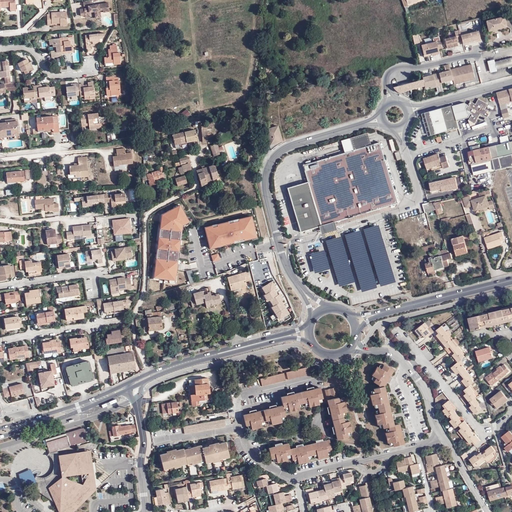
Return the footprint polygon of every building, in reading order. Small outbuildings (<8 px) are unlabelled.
[(0,0),(0,6),(9,6),(9,11),(15,10),(14,0),(0,0)] [(92,0),(83,2),(84,6),(86,5),(87,6),(88,6),(88,8),(87,8),(80,9),(81,15),(85,15),(85,13),(90,12),(95,11),(96,15),(101,15),(100,10),(103,10),(103,12),(110,11),(108,3),(93,5),(92,0)] [(66,12),(51,12),(51,14),(48,15),(46,15),(47,22),(51,21),(51,23),(60,23),(66,23),(66,12)] [(488,31),(505,27),(503,17),(486,22),(488,31)] [(465,21),(457,23),(463,45),(481,41),(478,31),(468,33),(465,21)] [(444,39),(446,48),(457,45),(456,41),(461,40),(460,36),(460,35),(459,30),(454,31),(455,36),(444,39)] [(92,42),(95,42),(95,43),(100,42),(100,39),(103,39),(105,33),(85,36),(86,42),(92,42)] [(414,44),(420,42),(418,33),(412,35),(414,44)] [(52,57),(61,56),(61,54),(61,52),(59,38),(49,39),(50,45),(53,44),(53,51),(51,51),(52,57)] [(68,38),(61,38),(59,38),(61,52),(68,51),(68,53),(73,52),(73,48),(75,47),(75,45),(71,46),(70,41),(68,41),(68,38)] [(438,49),(441,48),(440,41),(421,46),(423,55),(438,52),(438,49)] [(109,57),(107,57),(104,57),(105,63),(115,62),(115,64),(121,64),(120,53),(117,53),(117,46),(109,46),(110,50),(108,50),(108,54),(109,57)] [(511,56),(488,63),(490,71),(511,65),(511,56)] [(33,69),(32,66),(30,67),(28,62),(26,58),(17,63),(22,71),(23,71),(25,74),(33,69)] [(0,77),(4,77),(9,76),(7,61),(0,61),(0,77)] [(438,73),(440,83),(452,80),(450,70),(448,65),(444,66),(445,71),(438,73)] [(452,80),(453,85),(464,82),(469,80),(474,79),(471,65),(450,70),(452,80)] [(424,84),(425,88),(429,86),(430,88),(436,87),(441,86),(440,83),(438,73),(430,75),(422,77),(422,79),(424,84)] [(119,81),(114,81),(114,79),(114,77),(106,77),(106,82),(109,82),(109,88),(107,88),(106,88),(106,93),(111,93),(111,95),(120,95),(119,81)] [(410,89),(424,85),(424,84),(422,79),(392,87),(394,88),(397,91),(402,94),(405,94),(411,93),(410,89)] [(80,95),(80,96),(84,96),(89,96),(89,98),(94,97),(93,82),(88,82),(88,84),(88,86),(83,86),(83,85),(83,84),(79,84),(80,93),(80,95)] [(0,93),(5,93),(5,91),(16,91),(15,83),(5,84),(0,84),(0,93)] [(79,84),(79,83),(75,83),(75,86),(71,86),(66,87),(67,96),(77,95),(76,93),(80,93),(79,84)] [(41,85),(37,86),(39,97),(44,97),(50,96),(49,87),(41,88),(41,86),(41,85)] [(39,97),(37,86),(33,86),(33,90),(29,90),(27,91),(27,89),(27,88),(22,88),(24,102),(31,101),(30,99),(36,98),(39,98),(39,97)] [(511,88),(511,89),(496,93),(503,118),(509,116),(507,108),(506,103),(511,101),(511,88)] [(464,103),(453,106),(457,121),(469,118),(471,114),(472,115),(469,120),(475,123),(480,113),(487,117),(490,112),(485,109),(488,104),(479,99),(475,104),(470,101),(468,105),(464,103)] [(453,106),(442,108),(442,109),(448,131),(459,128),(457,121),(453,106)] [(442,109),(432,112),(434,118),(436,125),(429,127),(432,136),(448,131),(442,109)] [(432,112),(425,114),(427,121),(434,118),(432,112)] [(88,123),(89,126),(89,129),(108,127),(106,116),(98,117),(97,113),(80,115),(81,124),(88,123)] [(36,118),(37,127),(43,127),(43,129),(53,128),(53,132),(58,132),(57,116),(36,118)] [(434,118),(427,121),(429,127),(436,125),(434,118)] [(0,140),(9,139),(9,135),(19,134),(17,121),(16,121),(15,119),(5,121),(5,123),(0,123),(0,140)] [(206,123),(201,124),(202,142),(208,141),(207,137),(213,137),(213,134),(208,134),(208,132),(207,132),(206,123)] [(270,127),(265,129),(270,144),(282,141),(277,125),(270,127)] [(184,132),(186,142),(197,140),(195,130),(184,132)] [(180,133),(177,134),(180,144),(186,142),(184,132),(183,132),(180,133)] [(321,235),(336,230),(335,226),(393,210),(398,206),(379,142),(371,145),(367,134),(349,138),(341,141),(344,153),(303,166),(308,182),(300,185),(287,189),(301,233),(318,227),(321,235)] [(467,151),(473,176),(511,166),(511,155),(511,154),(511,135),(508,136),(509,141),(467,151)] [(209,146),(213,156),(220,154),(216,143),(209,146)] [(133,163),(131,153),(125,153),(125,148),(116,149),(117,156),(113,156),(114,167),(118,166),(119,165),(133,163)] [(428,157),(423,159),(426,166),(428,172),(443,167),(444,169),(450,167),(446,156),(440,158),(438,154),(428,157)] [(74,175),(75,177),(88,176),(86,157),(77,158),(77,163),(77,165),(74,166),(69,166),(69,174),(69,175),(74,175)] [(206,183),(209,182),(218,177),(217,175),(220,174),(219,170),(216,171),(214,165),(213,165),(213,163),(201,167),(202,169),(206,183)] [(183,172),(191,169),(190,164),(185,165),(182,166),(177,167),(179,174),(183,173),(183,172)] [(161,173),(160,170),(147,174),(146,169),(144,169),(143,180),(148,179),(150,185),(155,184),(154,182),(163,179),(162,179),(161,173)] [(201,186),(206,183),(202,169),(196,170),(201,186)] [(23,171),(8,172),(8,175),(6,175),(7,181),(15,180),(15,181),(24,180),(23,171)] [(177,186),(187,183),(184,176),(175,179),(177,186)] [(458,188),(455,177),(430,184),(431,188),(432,192),(442,189),(442,191),(448,190),(448,191),(458,188)] [(480,197),(471,200),(470,200),(472,206),(474,212),(480,210),(481,212),(488,209),(487,208),(489,207),(490,210),(495,208),(492,200),(488,202),(485,195),(490,194),(489,190),(478,193),(480,197)] [(109,197),(110,202),(111,208),(115,208),(115,204),(125,203),(123,193),(109,195),(109,197)] [(103,202),(107,202),(107,198),(106,194),(80,197),(81,201),(81,207),(98,205),(97,203),(103,202)] [(470,200),(471,200),(470,196),(462,198),(466,208),(472,206),(470,200)] [(44,208),(44,210),(44,211),(53,210),(53,211),(58,211),(57,203),(52,204),(52,198),(40,200),(35,200),(34,200),(35,209),(41,208),(44,208)] [(443,213),(440,200),(434,202),(436,210),(437,215),(443,213)] [(436,210),(434,202),(428,203),(423,205),(425,212),(436,210)] [(190,223),(180,205),(161,215),(152,279),(175,282),(182,227),(190,223)] [(251,217),(204,227),(209,250),(257,238),(251,217)] [(132,234),(130,218),(112,220),(114,236),(132,234)] [(67,239),(72,238),(72,236),(74,236),(83,234),(83,236),(91,235),(90,224),(73,227),(73,232),(66,232),(67,239)] [(62,242),(61,234),(56,235),(55,229),(45,231),(47,244),(62,242)] [(0,241),(11,240),(11,231),(0,232),(0,241)] [(502,231),(484,237),(488,250),(506,244),(502,231)] [(423,236),(417,237),(418,242),(417,243),(418,248),(426,246),(425,243),(426,243),(426,240),(424,241),(423,236)] [(451,239),(456,257),(469,254),(464,236),(451,239)] [(130,246),(114,249),(114,251),(110,252),(112,261),(116,260),(116,258),(124,257),(124,256),(131,255),(130,246)] [(96,258),(97,260),(97,263),(102,262),(100,249),(84,251),(86,261),(92,260),(92,259),(96,258)] [(426,263),(425,264),(427,272),(434,270),(449,265),(447,259),(452,258),(450,253),(448,254),(446,249),(440,251),(439,250),(429,253),(430,258),(424,259),(426,263)] [(218,253),(211,255),(213,262),(221,259),(218,253)] [(70,267),(68,254),(56,255),(58,269),(70,267)] [(36,271),(41,270),(42,270),(41,261),(32,263),(31,260),(25,261),(25,260),(19,261),(20,263),(20,269),(26,268),(26,271),(27,271),(36,270),(36,271)] [(9,265),(0,265),(0,281),(6,280),(7,279),(7,278),(7,277),(11,276),(11,277),(15,276),(13,266),(9,266),(9,265)] [(231,290),(240,287),(239,283),(245,281),(249,280),(247,272),(227,278),(231,290)] [(116,280),(108,282),(110,291),(118,290),(118,289),(125,288),(125,289),(130,288),(129,278),(124,279),(123,277),(116,278),(116,280)] [(77,284),(68,286),(68,287),(61,288),(61,292),(57,293),(58,298),(70,296),(78,295),(77,284)] [(204,302),(204,303),(209,301),(210,303),(215,301),(215,300),(219,298),(218,294),(213,296),(211,296),(210,294),(209,289),(193,294),(194,299),(190,300),(192,307),(197,305),(196,304),(204,302)] [(8,295),(8,293),(0,293),(0,300),(4,300),(5,304),(15,302),(15,301),(19,301),(18,291),(13,292),(14,294),(8,295)] [(40,302),(38,291),(28,292),(24,293),(25,304),(30,303),(40,302)] [(209,301),(204,303),(206,307),(221,302),(219,298),(215,300),(215,301),(210,303),(209,301)] [(103,303),(104,308),(104,311),(124,308),(122,300),(103,303)] [(54,321),(52,306),(48,307),(49,312),(36,314),(38,325),(47,323),(46,322),(54,321)] [(66,320),(71,320),(71,317),(73,317),(73,319),(84,318),(83,312),(86,312),(85,306),(64,309),(66,320)] [(511,307),(511,308),(508,310),(507,309),(481,316),(481,315),(471,318),(474,330),(483,328),(484,327),(511,320),(511,307)] [(162,329),(160,312),(151,313),(151,310),(145,311),(145,315),(147,315),(147,318),(146,318),(146,317),(145,317),(145,318),(143,318),(144,329),(148,329),(148,330),(162,329)] [(19,320),(18,316),(4,319),(5,329),(20,326),(19,323),(21,323),(20,320),(19,320)] [(423,335),(426,338),(435,332),(430,326),(428,327),(425,323),(416,331),(421,337),(423,335)] [(439,333),(437,335),(442,342),(449,337),(450,336),(452,335),(448,330),(447,331),(442,326),(437,330),(439,333)] [(121,338),(125,337),(124,330),(119,331),(120,332),(111,333),(111,334),(106,335),(107,338),(105,339),(106,344),(121,341),(121,338)] [(87,341),(86,336),(80,337),(81,338),(77,339),(76,338),(69,339),(70,347),(72,346),(73,350),(88,347),(87,341)] [(449,337),(442,342),(448,349),(450,347),(453,350),(458,346),(453,340),(452,341),(449,337)] [(42,343),(44,354),(50,352),(57,351),(57,352),(61,352),(60,342),(56,343),(55,341),(42,343)] [(126,346),(93,351),(95,359),(107,357),(110,373),(135,369),(132,352),(131,352),(129,345),(126,346)] [(458,346),(453,350),(455,353),(453,355),(458,362),(465,357),(463,354),(462,352),(463,351),(458,346)] [(28,357),(27,349),(23,350),(22,347),(8,349),(9,359),(25,357),(25,358),(28,357)] [(490,347),(476,351),(479,361),(493,357),(490,347)] [(458,362),(457,363),(451,368),(457,374),(460,372),(462,376),(468,371),(466,370),(463,366),(468,361),(465,357),(458,362)] [(84,362),(69,366),(71,373),(68,374),(71,386),(93,379),(90,368),(86,369),(84,362)] [(54,364),(50,364),(51,369),(50,369),(50,371),(42,372),(42,371),(38,371),(41,387),(54,385),(52,374),(56,373),(54,364)] [(493,374),(492,372),(485,378),(492,386),(507,374),(506,373),(509,371),(504,364),(502,367),(501,366),(497,368),(498,370),(493,374)] [(385,378),(390,381),(391,378),(390,376),(393,371),(383,365),(382,366),(381,369),(378,367),(377,367),(371,376),(372,376),(375,378),(374,381),(373,382),(378,385),(378,388),(373,389),(373,391),(374,394),(370,395),(369,395),(371,405),(373,405),(376,404),(377,407),(378,410),(378,413),(375,414),(374,414),(376,425),(377,424),(381,423),(381,427),(382,428),(387,427),(388,428),(388,432),(385,432),(384,433),(386,443),(388,443),(391,442),(391,445),(392,447),(403,444),(401,438),(404,437),(403,434),(397,435),(396,432),(400,431),(399,425),(393,426),(392,420),(388,420),(387,417),(393,415),(392,412),(390,412),(387,400),(389,399),(388,395),(383,397),(382,393),(385,392),(384,386),(386,382),(383,380),(385,378)] [(23,367),(21,368),(21,369),(4,373),(6,383),(24,378),(23,375),(25,374),(23,367)] [(312,374),(310,368),(287,373),(289,380),(312,374)] [(468,371),(462,376),(465,379),(462,381),(468,387),(470,386),(474,382),(471,378),(472,377),(468,371)] [(284,374),(261,380),(263,386),(286,380),(284,374)] [(211,402),(210,392),(209,388),(208,378),(195,380),(195,385),(191,385),(192,395),(191,395),(193,406),(200,405),(199,404),(200,404),(211,402)] [(21,383),(2,388),(4,396),(10,394),(10,395),(23,392),(21,383)] [(468,387),(466,389),(464,390),(467,393),(464,395),(470,402),(475,398),(477,397),(473,393),(474,392),(470,386),(468,387)] [(244,416),(244,419),(246,426),(247,425),(250,425),(251,428),(252,430),(262,427),(262,425),(261,422),(264,421),(267,421),(270,420),(271,423),(271,425),(281,422),(281,421),(280,417),(283,417),(285,416),(283,408),(284,408),(288,407),(289,410),(289,412),(299,409),(299,408),(298,405),(301,404),(304,403),(307,402),(308,406),(308,407),(319,405),(318,403),(318,400),(321,399),(322,398),(320,388),(313,390),(307,392),(307,391),(294,394),(294,395),(288,397),(287,396),(281,398),(282,406),(276,408),(270,410),(269,409),(257,412),(257,413),(250,414),(244,416)] [(327,407),(327,411),(333,409),(334,413),(330,414),(334,426),(337,425),(337,429),(332,430),(333,434),(335,433),(337,440),(348,437),(347,436),(347,432),(350,431),(351,431),(349,421),(348,421),(344,422),(343,419),(343,416),(342,413),(345,412),(347,411),(344,401),(343,402),(340,402),(339,399),(338,398),(337,398),(335,388),(325,390),(329,406),(327,407)] [(497,408),(508,399),(501,391),(491,399),(497,408)] [(475,398),(470,402),(472,405),(470,407),(475,414),(482,408),(479,405),(480,404),(475,398)] [(509,401),(508,399),(497,408),(498,409),(509,401)] [(453,406),(449,401),(444,405),(446,408),(443,410),(449,417),(451,416),(456,412),(454,410),(452,408),(453,406)] [(162,414),(173,413),(178,412),(177,402),(161,404),(162,414)] [(453,419),(450,420),(450,421),(456,428),(459,425),(463,423),(461,421),(459,418),(460,417),(456,412),(451,416),(453,419)] [(225,427),(223,419),(207,422),(188,425),(184,426),(183,426),(185,434),(225,427)] [(465,421),(463,423),(459,425),(462,428),(459,430),(465,437),(471,432),(468,428),(469,427),(465,421)] [(118,427),(118,426),(112,427),(114,436),(120,435),(131,433),(131,432),(135,431),(134,425),(130,426),(130,425),(121,427),(118,427)] [(87,440),(84,427),(45,440),(49,452),(87,440)] [(511,448),(511,433),(510,431),(502,437),(508,445),(505,447),(508,452),(511,448)] [(471,432),(465,437),(470,444),(473,441),(475,445),(480,441),(476,435),(474,436),(471,432)] [(317,454),(317,457),(318,459),(328,457),(327,455),(327,452),(330,451),(331,451),(329,439),(322,441),(322,439),(319,440),(320,446),(317,446),(316,443),(302,446),(303,450),(300,450),(299,445),(295,446),(296,448),(289,450),(288,443),(281,445),(280,443),(277,444),(279,449),(276,450),(275,447),(268,448),(271,459),(272,459),(275,458),(276,461),(277,463),(287,460),(286,459),(286,455),(289,455),(291,454),(292,460),(294,460),(297,459),(298,462),(298,464),(308,461),(308,460),(307,456),(310,456),(313,455),(317,454)] [(184,449),(177,450),(177,452),(174,453),(173,451),(160,454),(163,467),(170,466),(170,467),(181,464),(181,463),(187,462),(187,463),(205,459),(205,460),(212,458),(212,460),(223,457),(222,456),(229,454),(226,442),(219,443),(219,445),(216,446),(215,444),(202,447),(201,445),(197,446),(197,448),(195,449),(195,447),(184,450),(184,449)] [(482,455),(486,460),(488,462),(495,456),(493,454),(496,451),(491,446),(485,450),(486,452),(484,453),(482,455)] [(36,476),(35,478),(38,479),(41,479),(44,479),(47,478),(50,477),(52,475),(54,472),(55,469),(56,466),(56,463),(55,461),(54,458),(52,456),(59,454),(57,451),(50,453),(48,455),(49,456),(51,457),(52,459),(53,460),(54,463),(54,467),(53,470),(51,472),(51,474),(49,476),(46,477),(43,477),(40,477),(36,476)] [(41,490),(40,493),(51,500),(55,503),(59,511),(73,511),(89,496),(96,489),(94,474),(91,452),(68,454),(60,455),(59,455),(59,454),(52,456),(54,458),(55,461),(56,463),(56,466),(55,469),(54,472),(52,475),(50,477),(47,478),(44,479),(41,479),(38,479),(35,478),(34,479),(32,481),(33,483),(35,486),(35,488),(36,488),(41,490)] [(480,465),(486,460),(482,455),(481,453),(479,454),(477,456),(476,455),(470,459),(474,465),(478,462),(480,465)] [(426,465),(427,469),(439,466),(436,454),(433,455),(425,457),(427,465),(426,465)] [(420,473),(418,464),(413,465),(412,465),(411,464),(413,463),(411,457),(407,458),(410,470),(411,475),(420,473)] [(410,470),(407,458),(404,459),(404,461),(396,463),(398,473),(410,470)] [(439,466),(427,469),(428,473),(434,471),(434,470),(435,469),(436,471),(437,475),(445,473),(443,465),(439,466)] [(22,487),(32,485),(33,483),(32,481),(34,479),(35,478),(31,469),(19,474),(22,487)] [(339,481),(341,489),(345,488),(345,486),(344,483),(349,481),(352,480),(350,473),(338,476),(338,479),(339,481)] [(445,473),(437,475),(437,476),(438,479),(438,481),(437,481),(437,479),(430,481),(431,485),(447,481),(445,473)] [(242,475),(226,478),(227,482),(228,488),(232,487),(232,489),(244,487),(242,475)] [(254,476),(258,488),(263,487),(266,486),(267,486),(266,480),(265,479),(263,479),(262,476),(258,477),(258,475),(254,476)] [(225,489),(228,489),(228,488),(227,482),(223,482),(223,479),(208,481),(210,490),(217,489),(225,488),(225,489)] [(392,486),(393,491),(401,489),(405,488),(403,480),(392,483),(391,479),(387,480),(389,486),(392,486)] [(331,484),(333,493),(341,491),(341,489),(339,481),(331,483),(331,484)] [(447,481),(431,485),(432,488),(438,486),(438,485),(439,484),(440,486),(441,490),(442,490),(449,488),(447,481)] [(187,491),(188,497),(195,496),(195,494),(200,493),(199,482),(189,484),(189,486),(190,490),(187,491)] [(326,482),(322,483),(323,486),(325,496),(333,494),(333,493),(331,484),(330,484),(326,485),(326,483),(326,482)] [(358,487),(361,499),(369,497),(372,496),(369,482),(365,483),(365,485),(358,487)] [(505,500),(509,498),(508,495),(506,487),(502,489),(500,483),(487,487),(490,501),(505,497),(505,500)] [(266,486),(268,494),(280,491),(281,491),(279,487),(278,487),(276,488),(275,484),(267,486),(266,486)] [(184,501),(188,500),(188,497),(187,491),(186,486),(174,489),(176,499),(184,498),(184,501)] [(320,491),(316,492),(318,501),(326,499),(325,496),(323,486),(319,487),(320,490),(320,491)] [(401,489),(403,497),(404,497),(414,495),(412,487),(405,488),(401,489)] [(170,503),(168,492),(163,493),(162,488),(155,490),(156,496),(158,504),(163,504),(166,503),(166,504),(170,503)] [(452,488),(449,488),(442,490),(443,495),(444,497),(442,498),(442,496),(436,497),(436,500),(454,496),(452,488)] [(318,501),(316,492),(313,493),(312,489),(305,491),(306,495),(307,495),(309,503),(314,502),(314,504),(319,503),(318,501)] [(282,493),(273,495),(275,505),(282,504),(291,501),(290,496),(284,497),(282,493)] [(404,497),(406,505),(415,502),(414,497),(414,495),(404,497)] [(456,505),(454,496),(436,500),(437,504),(443,503),(443,501),(445,501),(445,502),(446,507),(456,505)] [(361,499),(359,500),(360,505),(360,507),(359,507),(358,505),(352,507),(353,511),(371,506),(369,497),(361,499)] [(415,502),(406,505),(407,511),(410,511),(414,511),(418,510),(415,502)]
